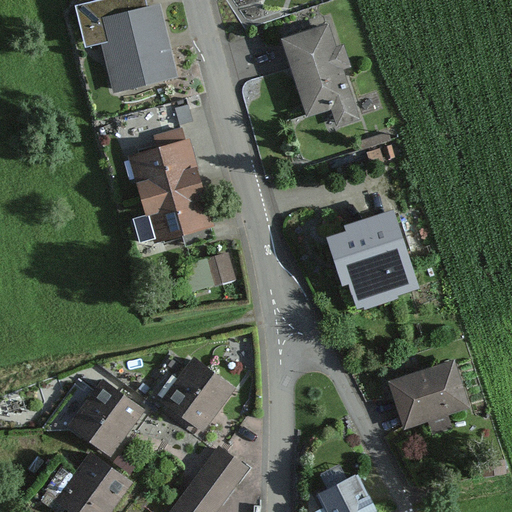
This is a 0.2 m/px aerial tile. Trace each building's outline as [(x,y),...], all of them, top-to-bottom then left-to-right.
[(105,23),(120,90),(173,78),(158,11),(105,23)] [(337,26),(288,40),(311,116),(360,102),(337,26)] [(134,161),(145,200),(196,187),(185,147),(134,161)] [(145,200),(156,240),(206,226),(196,187),(145,200)] [(355,241),(336,247),(355,307),(412,289),(390,222),(353,234),(355,241)] [(232,253),(190,260),(194,289),(237,282),(232,253)] [(196,357),(164,396),(201,426),(233,387),(196,357)] [(459,361),(392,385),(409,433),(477,409),(459,361)] [(108,378),(77,421),(119,452),(150,409),(108,378)] [(177,511),(221,511),(252,469),(221,448),(177,511)] [(62,495),(87,511),(104,511),(128,479),(91,453),(62,495)] [(375,511),(358,475),(321,492),(330,511),(375,511)]
